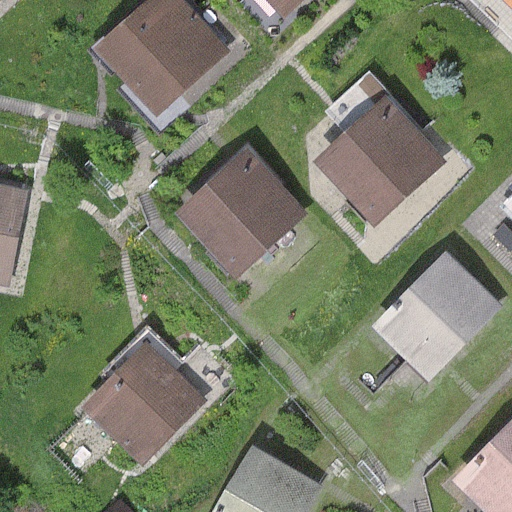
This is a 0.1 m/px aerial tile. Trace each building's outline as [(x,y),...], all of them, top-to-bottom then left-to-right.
[(185,0),(144,0),(92,47),(157,119),(232,52),(185,0)] [(264,0),(281,18),(301,0),(264,0)] [(511,0),(503,0),(511,8),(511,0)] [(388,98),(314,163),(373,228),(446,162),(388,98)] [(245,150),(176,213),(237,280),(307,217),(245,150)] [(25,186),(0,179),(0,275),(5,277),(25,186)] [(447,253),(376,321),(433,379),(445,367),(504,311),(447,253)] [(145,336),(83,400),(147,462),(209,398),(145,336)] [(511,511),(511,420),(460,472),(500,511),(511,511)] [(254,440),(210,511),(308,511),(326,483),(254,440)]
